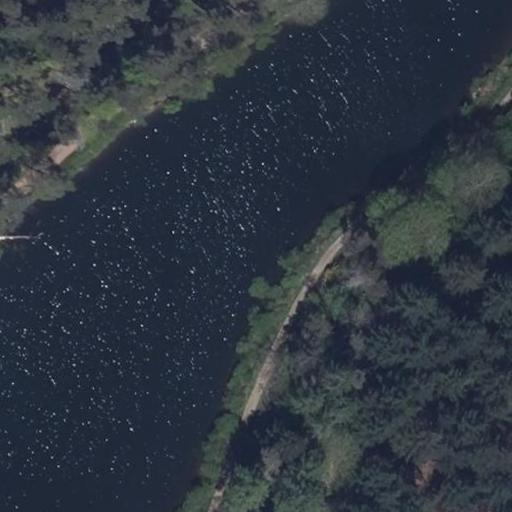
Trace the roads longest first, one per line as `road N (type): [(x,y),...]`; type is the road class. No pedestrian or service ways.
road 1 (unclassified): [(511,184),(377,321),(336,511)]
road 2 (unclassified): [(270,0),(120,107),(0,218)]
